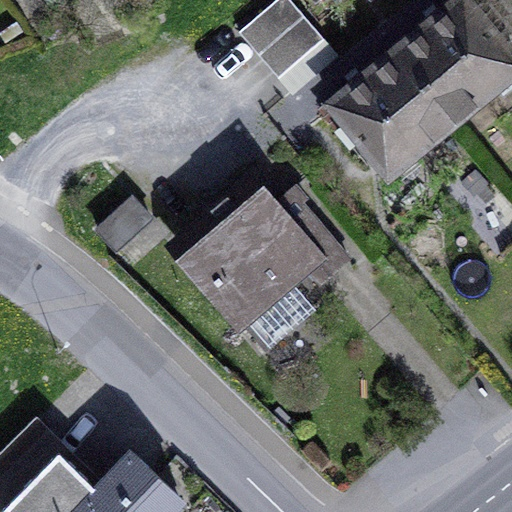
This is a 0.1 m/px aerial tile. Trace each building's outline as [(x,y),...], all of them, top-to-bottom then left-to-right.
[(325,39),(291,0),(264,0),(233,27),(279,79),(281,77),(322,41),(325,39)] [(480,18),(465,0),(457,0),(397,49),(455,120),(496,87),(504,96),(511,89),(511,56),(492,32),(501,25),(489,10),(480,18)] [(322,41),(281,77),(294,92),(335,56),(322,41)] [(421,164),(413,154),(455,120),(397,49),(330,103),(334,107),(324,115),(339,133),(348,125),(356,134),(389,174),(392,171),(400,181),(421,164)] [(346,142),(356,134),(348,125),(339,133),(346,142)] [(311,270),(321,282),(348,258),(294,194),(302,187),(300,185),(276,206),(248,173),(166,243),(240,330),(248,323),(294,284),(311,270)] [(114,216),(132,236),(152,219),(133,199),(114,216)] [(114,216),(99,230),(117,250),(132,236),(114,216)] [(248,323),(271,350),(317,310),(294,284),(248,323)] [(66,445),(38,419),(0,457),(0,511),(1,511),(59,453),(66,445)] [(96,488),(103,481),(66,445),(59,453),(96,488)] [(169,511),(181,500),(132,452),(103,481),(96,488),(59,453),(1,511),(169,511)]
